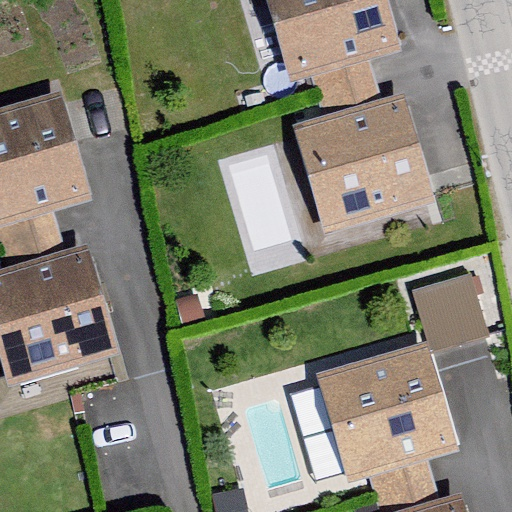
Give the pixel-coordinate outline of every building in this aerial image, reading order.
[(394,32),(383,0),(288,0),(308,60),(394,32)] [(0,215),(86,188),(58,100),(0,119),(0,215)] [(428,185),(402,105),(315,133),(341,213),(428,185)] [(114,336),(87,257),(0,285),(0,304),(21,367),(114,336)] [(472,281),(413,297),(430,359),(489,343),(472,281)] [(460,461),(427,352),(317,383),(347,492),(460,461)] [(459,511),(456,501),(425,511),(459,511)]
